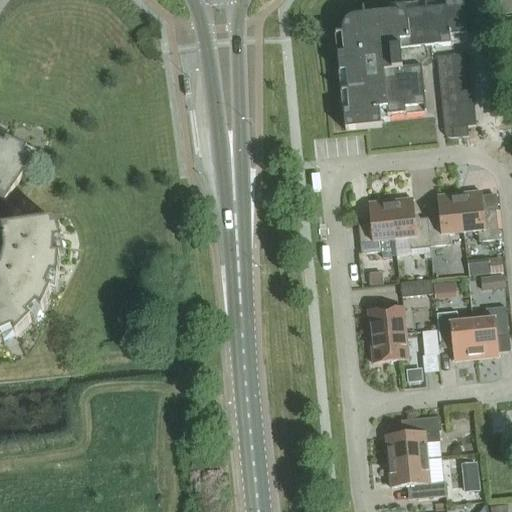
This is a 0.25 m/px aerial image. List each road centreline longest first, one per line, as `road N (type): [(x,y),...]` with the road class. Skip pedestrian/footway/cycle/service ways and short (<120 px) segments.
road 1 (tertiary): [(257,511),(212,3)]
road 2 (residential): [(353,408),(330,208),(335,182),(345,172),(503,156)]
road 3 (residential): [(353,408),(502,392),(511,384)]
